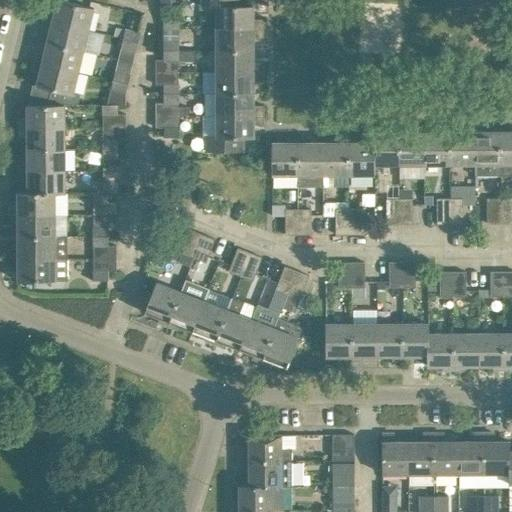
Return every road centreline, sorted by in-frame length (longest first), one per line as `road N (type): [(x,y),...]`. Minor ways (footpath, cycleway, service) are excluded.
road 1 (residential): [(219,395),(511,394)]
road 2 (residential): [(0,306),(219,395)]
road 3 (residential): [(187,511),(219,395)]
